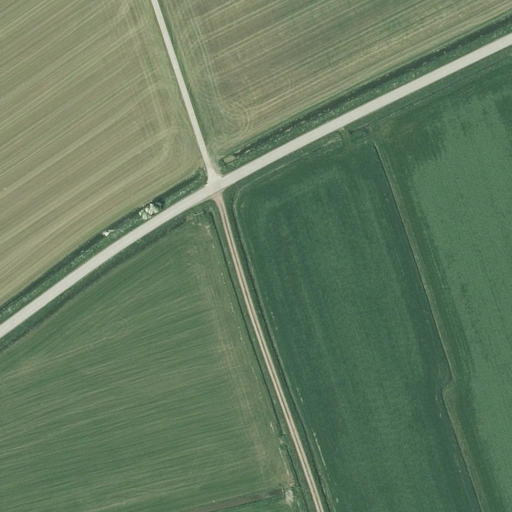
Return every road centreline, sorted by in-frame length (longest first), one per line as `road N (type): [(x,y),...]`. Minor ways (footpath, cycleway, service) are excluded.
road 1 (track): [(214,190),(319,511)]
road 2 (tertiary): [(214,190),(511,44)]
road 3 (tertiary): [(0,334),(214,190)]
road 4 (unclassified): [(214,190),(153,0)]
